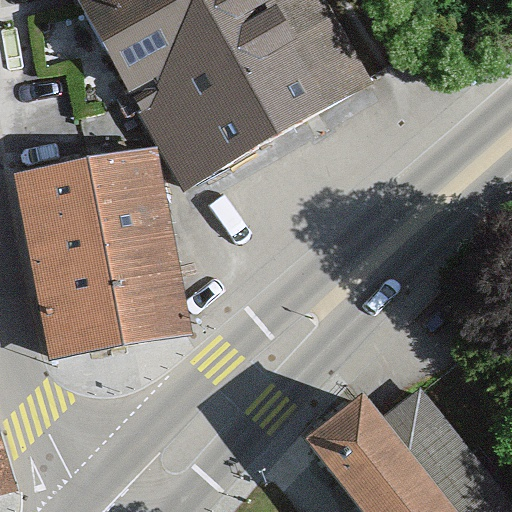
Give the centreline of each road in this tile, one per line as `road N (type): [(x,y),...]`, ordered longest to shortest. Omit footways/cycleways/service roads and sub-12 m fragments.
road 1 (primary): [(511,144),(120,511)]
road 2 (tertiary): [(0,305),(36,415),(86,511)]
